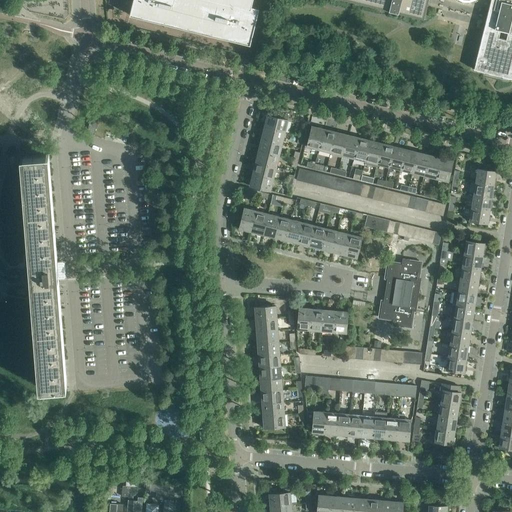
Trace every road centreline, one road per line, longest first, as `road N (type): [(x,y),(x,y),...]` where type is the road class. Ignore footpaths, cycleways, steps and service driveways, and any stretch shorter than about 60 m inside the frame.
road 1 (unclassified): [(511,143),(251,80)]
road 2 (residential): [(472,476),(511,233)]
road 3 (residential): [(472,476),(238,457)]
road 4 (unclassified): [(251,80),(88,38),(85,0)]
road 5 (residential): [(220,280),(223,220),(251,80)]
road 6 (residential): [(238,457),(220,280)]
road 7 (residential): [(326,287),(327,274),(338,270),(348,274),(345,290),(220,280)]
